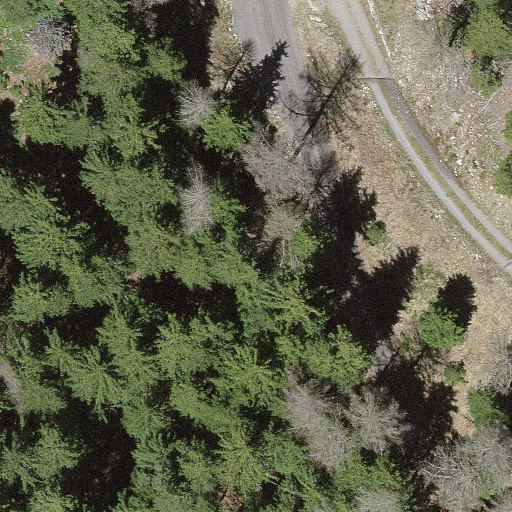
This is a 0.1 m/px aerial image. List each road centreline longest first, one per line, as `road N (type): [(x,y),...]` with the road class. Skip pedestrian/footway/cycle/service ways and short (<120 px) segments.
road 1 (track): [(453,511),(339,255),(274,0)]
road 2 (track): [(351,0),(444,183),(511,253)]
